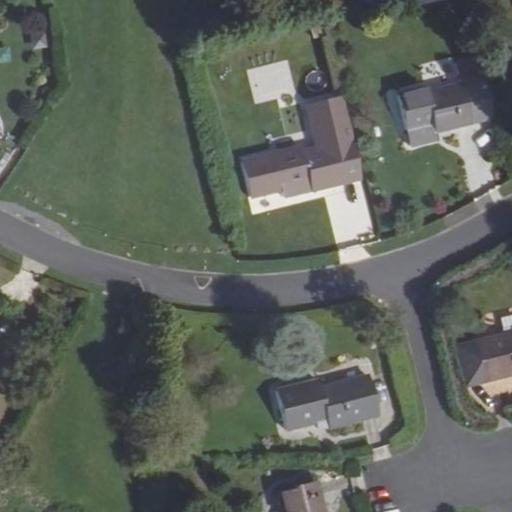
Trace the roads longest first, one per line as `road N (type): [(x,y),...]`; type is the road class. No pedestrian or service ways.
road 1 (residential): [(0,224),(131,290),(210,303),(273,303),(408,275)]
road 2 (residential): [(408,275),(450,484)]
